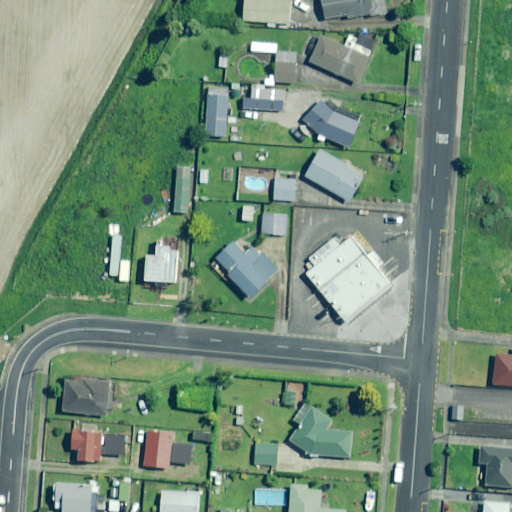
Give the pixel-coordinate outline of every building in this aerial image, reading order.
[(291,0),(244,0),(243,20),(268,22),(267,27),(274,27),(275,23),(289,24),(291,0)] [(308,22),(307,0),(293,0),(293,21),(308,22)] [(321,0),(325,19),(347,16),(348,19),(386,12),(383,0),(321,0)] [(355,43),(352,50),(320,36),(309,62),(357,83),(371,50),(355,43)] [(295,53),(276,52),(275,82),(294,83),(295,53)] [(229,88),(208,87),(206,135),(226,137),(229,88)] [(285,91),(264,90),(263,110),(284,111),(285,91)] [(347,149),(362,123),(335,111),(321,100),(303,121),(317,134),(347,149)] [(364,174),(320,150),(305,177),(349,201),(364,174)] [(191,167),(177,166),(174,212),(188,213),(191,167)] [(295,181),(275,179),(273,200),(293,201),(295,181)] [(253,207),(243,206),(242,220),(252,221),(253,207)] [(286,215),(263,213),(262,233),(285,235),(286,215)] [(358,242),(352,234),(305,271),(345,324),(393,287),(358,242)] [(252,263),(233,243),(217,259),(230,273),(227,275),(250,298),(278,270),(261,253),(252,263)] [(178,246),(157,246),(156,256),(146,255),(145,281),(176,282),(178,246)] [(511,355),(495,354),(493,385),(511,386),(511,355)] [(114,384),(65,379),(62,412),(106,416),(107,405),(112,406),(114,384)] [(293,419),(300,424),(289,441),(309,454),(350,457),(352,431),(326,430),(332,421),(320,413),(305,402),(293,419)] [(464,406),(452,406),(451,419),(463,420),(464,406)] [(100,433),(72,432),(71,450),(79,450),(78,461),(98,462),(100,433)] [(277,445),(255,444),(254,465),(276,466),(277,445)] [(511,449),(481,448),(480,465),(486,465),(484,486),(511,487),(511,449)] [(129,501),(130,479),(121,478),(120,500),(129,501)] [(98,495),(98,485),(54,483),(53,508),(63,508),(62,511),(105,511),(106,495),(98,495)] [(308,486),(291,484),(289,511),(345,511),(345,510),(320,509),(321,490),(308,490),(308,486)] [(198,511),(199,493),(161,492),(160,511),(198,511)]
